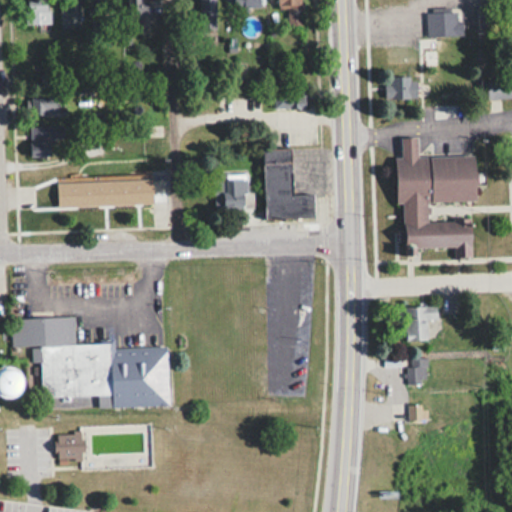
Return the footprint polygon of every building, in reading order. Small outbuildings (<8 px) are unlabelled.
[(25,0),(26,24),(49,24),(49,0),(25,0)] [(79,0),(58,0),(59,27),(79,27),(79,0)] [(126,0),(126,14),(147,14),(147,0),(126,0)] [(214,0),(197,0),(197,28),(215,28),(214,0)] [(286,24),(302,24),(300,0),(277,0),(278,9),(286,8),(286,24)] [(425,12),(425,36),(460,36),(460,12),(425,12)] [(391,98),(416,98),(416,77),(391,77),(391,98)] [(511,97),(511,79),(486,79),(486,98),(511,97)] [(273,108),(304,108),(304,89),(273,89),(273,108)] [(32,97),(32,115),(59,115),(59,97),(32,97)] [(30,125),(30,155),(50,155),(50,138),(63,138),(63,125),(30,125)] [(475,154),(417,156),(416,136),(400,137),(401,157),(394,157),(396,203),(402,203),(403,255),(416,255),(416,248),(453,247),(453,258),(471,257),(470,218),(427,220),(426,202),(476,200),(475,154)] [(314,218),(314,195),(293,195),(291,148),(262,149),(263,219),(314,218)] [(247,174),(215,174),(215,210),(247,210),(247,174)] [(152,204),(152,178),(56,179),(56,205),(152,204)] [(427,321),(436,321),(436,306),(403,306),(404,341),(428,340),(427,321)] [(166,346),(112,347),(112,341),(73,342),(72,316),(11,317),(11,345),(29,345),(29,361),(38,361),(39,396),(96,395),(96,406),(167,405),(166,346)] [(403,358),(403,384),(425,384),(425,358),(403,358)] [(2,401),(22,400),(21,375),(1,376),(2,401)] [(419,406),(407,406),(407,418),(420,418),(419,406)] [(54,460),(81,460),(81,432),(54,432),(54,460)]
